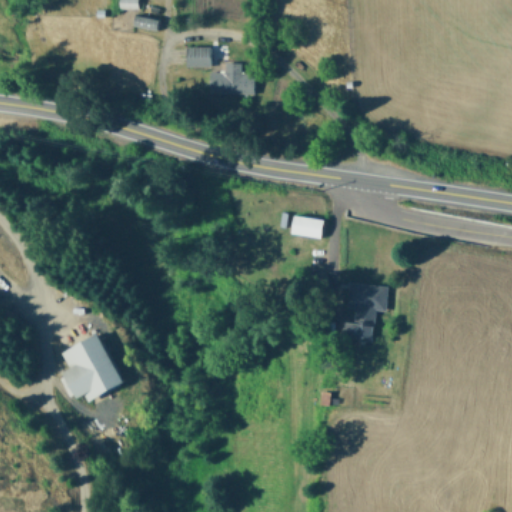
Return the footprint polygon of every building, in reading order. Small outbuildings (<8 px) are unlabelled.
[(141,0),(121,0),(122,7),(141,8),(141,0)] [(164,17),(141,12),(138,24),(161,29),(164,17)] [(191,65),(215,64),(215,45),(190,45),(191,65)] [(213,91),(257,93),(258,71),(245,71),(245,61),(229,61),(229,70),(214,70),(213,91)] [(325,237),(328,219),(300,212),(296,231),(325,237)] [(391,285),(353,280),(346,334),(374,337),(378,308),(388,309),(391,285)] [(129,381),(103,331),(63,352),(72,369),(61,375),(73,398),(86,391),(91,401),(129,381)]
